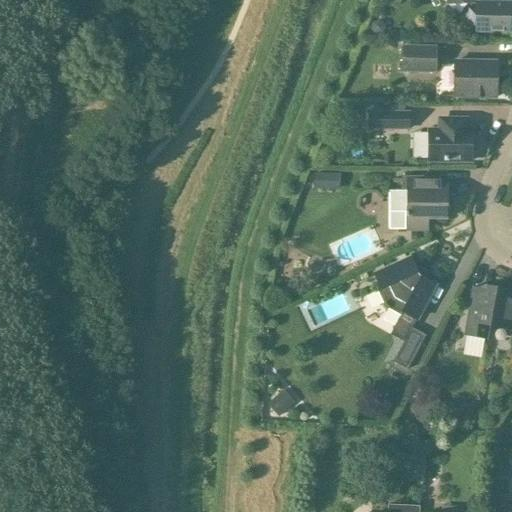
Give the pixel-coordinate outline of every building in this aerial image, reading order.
[(511,3),(499,3),(499,0),(447,0),(447,4),(462,4),(476,4),(476,31),(511,31),(511,3)] [(405,43),(404,71),(435,72),(436,44),(405,43)] [(496,98),(497,62),(455,61),(454,97),(496,98)] [(368,127),(408,127),(408,109),(368,109),(368,127)] [(472,161),(472,155),(476,151),(476,141),(472,137),(472,131),(466,131),(466,120),(440,120),(440,131),(429,131),(429,133),(429,159),(429,161),(472,161)] [(338,188),(339,172),(313,171),(313,187),(338,188)] [(402,191),(407,191),(407,230),(428,230),(428,218),(447,218),(447,191),(434,190),(431,188),(431,176),(402,176),(402,191)] [(417,319),(436,285),(421,276),(418,273),(411,257),(375,274),(381,289),(377,290),(383,304),(382,304),(387,310),(388,309),(401,316),(403,312),(417,319)] [(511,291),(487,287),(484,299),(472,297),(466,335),(487,338),(489,324),(511,328),(511,291)] [(407,369),(426,336),(412,328),(393,362),(407,369)] [(276,414),(293,404),(285,390),(268,400),(276,414)]
